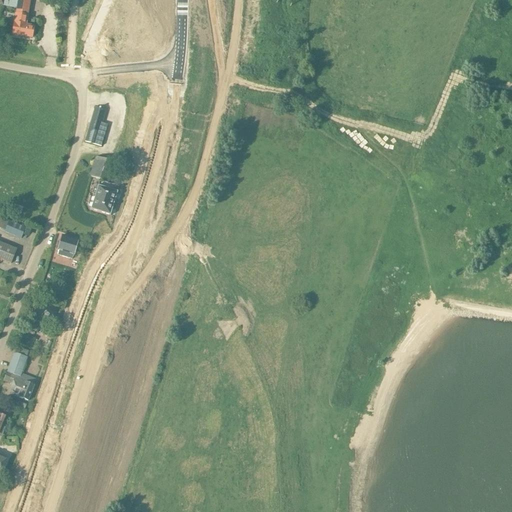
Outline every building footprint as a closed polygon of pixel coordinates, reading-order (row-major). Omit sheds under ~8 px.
[(15,13),(12,34),(32,38),(34,26),(26,24),(27,15),(28,15),(30,0),(17,0),(16,9),(15,13)] [(95,107),(85,142),(101,146),(104,135),(99,134),(106,110),(95,107)] [(88,177),(112,184),(118,165),(95,157),(88,177)] [(91,209),(110,215),(117,192),(98,186),(91,209)] [(0,217),(0,228),(6,231),(9,223),(10,222),(0,217)] [(5,233),(21,239),(25,229),(9,223),(6,231),(5,233)] [(58,251),(57,255),(71,259),(73,255),(73,256),(78,240),(61,235),(57,251),(58,251)] [(0,259),(11,264),(17,250),(0,242),(0,259)] [(39,286),(35,297),(51,303),(55,293),(39,286)] [(19,379),(27,358),(29,351),(18,347),(16,353),(14,353),(7,372),(11,373),(8,382),(14,385),(10,394),(28,401),(34,385),(19,379)]
